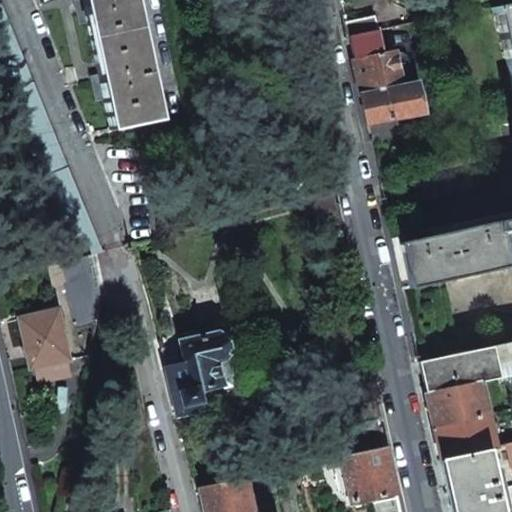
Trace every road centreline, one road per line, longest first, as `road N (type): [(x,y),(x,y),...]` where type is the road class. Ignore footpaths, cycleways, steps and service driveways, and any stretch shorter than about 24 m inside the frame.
road 1 (residential): [(429,511),(326,0)]
road 2 (residential): [(188,511),(115,248)]
road 3 (residential): [(31,0),(115,248)]
